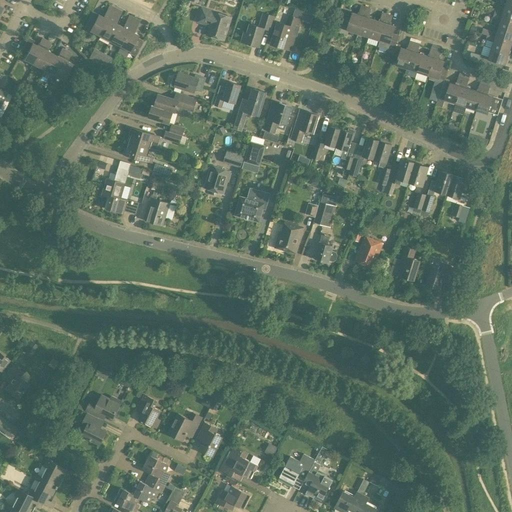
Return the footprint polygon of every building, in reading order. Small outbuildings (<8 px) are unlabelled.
[(494,15),(511,20),(511,8),(505,6),(503,13),(496,10),(494,15)] [(347,32),(357,36),(366,9),(361,8),(358,16),(353,14),(351,18),(345,16),(342,27),(348,29),(347,32)] [(90,31),(100,36),(113,12),(108,9),(104,17),(98,14),(90,31)] [(290,51),(300,20),(301,21),(304,12),(294,9),(292,18),(289,17),(286,26),(278,23),(271,45),(290,51)] [(366,9),(357,36),(368,39),(374,21),(368,19),(371,11),(366,9)] [(207,36),(224,41),(231,18),(202,10),(198,24),(209,27),(207,36)] [(113,12),(100,36),(110,42),(118,25),(113,22),(118,14),(113,12)] [(242,42),(258,47),(263,30),(271,32),(276,17),(263,13),(258,27),(250,25),(248,33),(245,32),(242,42)] [(374,21),(368,39),(379,43),(387,16),(382,14),(380,23),(374,21)] [(493,19),(500,21),(498,28),(511,31),(511,20),(494,15),(493,19)] [(393,18),(387,16),(379,43),(377,50),(386,53),(388,52),(390,45),(395,47),(399,36),(394,34),(395,28),(390,26),(393,18)] [(118,25),(110,42),(120,47),(133,22),(128,19),(124,27),(118,25)] [(137,24),(133,22),(120,47),(130,52),(139,35),(133,32),(137,24)] [(496,34),(489,32),(487,36),(511,43),(511,31),(498,28),(496,34)] [(486,40),(494,42),(491,49),(509,55),(511,47),(511,43),(487,36),(486,40)] [(30,69),(31,70),(47,40),(42,38),(38,46),(33,43),(34,41),(28,38),(22,50),(28,53),(24,60),(32,64),(30,69)] [(34,71),(36,66),(44,70),(53,53),(47,51),(52,43),(47,40),(31,70),(34,71)] [(396,67),(406,70),(415,44),(410,42),(408,51),(402,49),(396,67)] [(415,79),(417,74),(423,56),(418,54),(420,46),(415,44),(406,70),(405,76),(415,79)] [(53,53),(44,70),(54,75),(67,50),(62,48),(58,56),(53,53)] [(98,64),(103,53),(94,48),(88,59),(98,64)] [(423,56),(417,74),(428,77),(437,51),(431,49),(429,58),(423,56)] [(491,49),(489,58),(472,53),(472,54),(473,55),(471,57),(469,61),(489,67),(491,61),(506,66),(509,55),(491,49)] [(71,53),(67,50),(54,75),(64,80),(73,64),(67,61),(71,53)] [(442,52),(437,51),(428,77),(439,81),(440,78),(445,80),(448,69),(443,68),(445,63),(439,61),(442,52)] [(103,53),(98,64),(108,69),(110,65),(113,59),(103,53)] [(385,78),(369,72),(366,80),(383,86),(385,78)] [(206,78),(195,75),(195,78),(179,73),(174,88),(194,94),(195,90),(201,92),(206,78)] [(445,82),(437,106),(443,108),(445,102),(455,105),(464,77),(459,76),(456,86),(445,82)] [(464,77),(455,105),(466,109),(472,91),(466,89),(469,79),(464,77)] [(0,79),(0,104),(6,106),(12,95),(6,92),(1,89),(5,81),(0,79)] [(240,86),(229,82),(224,95),(219,93),(215,105),(221,107),(223,100),(234,103),(240,86)] [(472,91),(466,109),(477,112),(486,84),(481,83),(480,83),(477,92),(472,91)] [(486,84),(477,112),(488,115),(488,113),(498,116),(503,100),(488,96),(491,86),(490,86),(486,84)] [(247,117),(250,118),(252,114),(258,116),(266,92),(253,88),(245,111),(239,109),(235,122),(233,129),(243,132),(247,117)] [(178,101),(158,95),(154,107),(172,112),(172,113),(174,114),(178,102),(194,107),(197,100),(180,95),(178,101)] [(402,96),(399,102),(406,106),(408,100),(409,97),(407,95),(405,98),(402,96)] [(286,125),(292,107),(279,103),(273,101),(268,118),(264,129),(274,132),(278,122),(286,125)] [(172,113),(172,112),(154,107),(152,106),(148,118),(169,124),(172,113)] [(313,134),(319,116),(306,112),(300,110),(291,139),(302,142),(305,131),(313,134)] [(449,124),(447,131),(456,135),(458,128),(449,124)] [(170,131),(183,135),(184,128),(172,125),(170,131)] [(324,144),(336,147),(342,129),(330,125),(324,144)] [(132,128),(128,141),(148,148),(156,150),(160,137),(132,128)] [(223,128),(217,131),(220,136),(226,133),(223,128)] [(347,131),(342,129),(336,147),(344,150),(341,158),(347,160),(348,156),(346,156),(351,140),(352,140),(355,131),(348,129),(347,131)] [(180,143),(182,136),(165,131),(163,138),(180,143)] [(265,132),(263,138),(270,141),(272,134),(265,132)] [(476,136),(469,134),(467,140),(474,142),(476,136)] [(363,156),(374,159),(379,141),(368,138),(363,156)] [(480,138),(478,144),(485,146),(487,140),(480,138)] [(146,155),(148,148),(128,141),(124,154),(152,163),(154,158),(146,155)] [(379,141),(374,159),(380,161),(379,167),(384,169),(380,184),(386,186),(391,170),(384,168),(386,163),(385,163),(391,144),(379,141)] [(259,166),(265,146),(250,142),(245,162),(259,166)] [(316,147),(313,159),(319,160),(322,148),(316,147)] [(244,155),(238,153),(234,166),(240,168),(244,155)] [(344,169),(350,170),(353,158),(348,156),(347,160),(344,169)] [(349,175),(357,177),(362,161),(354,158),(349,175)] [(399,185),(401,179),(409,182),(415,163),(401,159),(397,174),(391,173),(388,181),(389,181),(385,192),(392,194),(396,183),(399,185)] [(114,180),(107,178),(101,195),(110,198),(109,199),(112,200),(113,198),(114,197),(120,198),(120,197),(130,164),(120,161),(114,180)] [(420,193),(428,167),(415,163),(409,182),(417,184),(414,192),(418,193),(414,206),(421,209),(426,195),(420,193)] [(170,175),(172,169),(156,164),(154,170),(170,175)] [(143,170),(130,166),(129,171),(141,175),(143,170)] [(229,172),(212,166),(205,187),(223,193),(227,181),(229,182),(231,174),(229,173),(229,172)] [(435,191),(447,195),(453,175),(441,171),(435,191)] [(465,179),(453,175),(447,195),(459,198),(465,179)] [(152,176),(148,188),(155,190),(159,178),(152,176)] [(240,197),(235,215),(259,222),(263,209),(265,209),(270,194),(257,190),(254,201),(240,197)] [(321,202),(336,207),(338,198),(323,194),(321,202)] [(429,212),(434,197),(427,195),(422,210),(429,212)] [(139,203),(120,197),(120,198),(114,197),(113,198),(112,200),(109,199),(106,209),(123,214),(124,211),(135,214),(139,203)] [(145,221),(162,226),(169,204),(152,199),(145,221)] [(314,223),(331,228),(337,207),(336,207),(321,202),(320,202),(314,223)] [(305,215),(315,218),(318,206),(308,203),(305,215)] [(360,243),(369,221),(367,220),(369,216),(372,217),(373,215),(374,216),(375,214),(382,218),(384,214),(368,205),(352,239),(360,243)] [(459,218),(463,207),(456,205),(453,216),(459,218)] [(295,253),(303,228),(285,222),(281,234),(279,233),(275,248),(286,251),(286,250),(295,253)] [(337,255),(336,253),(331,252),(333,246),(326,244),(329,237),(322,235),(320,242),(319,242),(316,251),(317,251),(315,258),(328,262),(328,261),(333,263),(335,262),(337,255)] [(355,260),(373,267),(383,243),(365,236),(355,260)] [(414,281),(420,261),(412,259),(415,250),(405,246),(400,261),(406,263),(402,277),(414,281)] [(453,268),(441,264),(439,270),(432,268),(427,284),(440,288),(442,281),(448,283),(453,268)] [(30,356),(37,345),(30,340),(22,350),(30,356)] [(0,371),(1,372),(9,361),(0,353),(0,371)] [(95,375),(106,380),(111,369),(100,364),(95,375)] [(23,373),(13,366),(5,376),(11,381),(5,389),(18,398),(28,384),(19,377),(23,373)] [(86,410),(98,417),(101,412),(113,418),(121,401),(110,396),(110,398),(102,394),(101,395),(97,403),(91,400),(86,410)] [(161,411),(161,410),(154,407),(157,401),(144,395),(137,409),(142,411),(139,418),(140,419),(140,421),(142,422),(144,423),(145,422),(156,427),(160,419),(158,418),(161,411)] [(210,406),(217,409),(220,404),(220,403),(214,400),(213,401),(213,400),(210,406)] [(183,441),(186,434),(190,426),(196,429),(202,417),(193,413),(190,419),(178,413),(168,433),(183,441)] [(86,427),(82,435),(100,444),(106,431),(97,426),(100,420),(87,414),(82,424),(86,427)] [(0,427),(12,436),(17,429),(0,416),(0,427)] [(215,434),(217,429),(205,423),(200,432),(206,435),(204,440),(199,449),(213,456),(222,438),(215,434)] [(24,438),(29,432),(23,427),(18,432),(24,438)] [(263,450),(272,455),(276,446),(268,442),(263,450)] [(234,447),(225,465),(223,464),(220,470),(236,478),(239,473),(251,479),(258,466),(241,457),(243,452),(234,447)] [(298,475),(305,479),(312,464),(315,460),(303,454),(299,461),(290,456),(278,479),(292,487),(298,475)] [(150,455),(143,469),(155,475),(152,480),(164,486),(166,482),(167,480),(170,474),(168,473),(165,472),(169,465),(150,455)] [(41,477),(40,479),(55,487),(62,475),(63,476),(66,470),(47,460),(44,466),(46,467),(41,477)] [(321,463),(315,460),(312,464),(305,479),(301,486),(308,490),(306,494),(322,502),(331,483),(333,480),(325,476),(317,472),(319,468),(321,463)] [(371,480),(378,484),(381,478),(374,475),(371,480)] [(229,483),(234,485),(236,482),(226,476),(224,479),(229,482),(229,483)] [(29,494),(28,495),(38,500),(41,502),(48,506),(51,500),(49,499),(55,487),(40,479),(39,481),(33,491),(31,490),(29,494)] [(137,480),(131,493),(140,498),(149,503),(153,496),(155,498),(159,491),(161,492),(164,486),(152,480),(149,486),(137,480)] [(366,489),(369,484),(363,481),(360,486),(366,489)] [(388,481),(384,487),(393,493),(397,486),(388,481)] [(172,485),(167,496),(180,502),(185,490),(172,485)] [(225,491),(222,497),(220,496),(217,502),(228,508),(231,503),(243,509),(250,496),(231,486),(228,493),(225,491)] [(11,507),(11,509),(17,511),(29,511),(33,505),(34,506),(38,500),(28,495),(29,494),(17,488),(14,495),(15,496),(17,497),(11,507)] [(121,488),(114,501),(126,507),(123,511),(137,511),(136,511),(139,505),(136,504),(140,498),(131,493),(121,488)] [(353,511),(363,495),(357,492),(354,498),(343,492),(334,508),(335,509),(335,511),(334,511),(340,511),(341,511),(346,511),(348,509),(353,511)] [(368,498),(363,495),(353,511),(375,511),(377,509),(366,503),(368,498)] [(182,509),(175,506),(176,504),(171,501),(164,511),(180,511),(182,509)]
